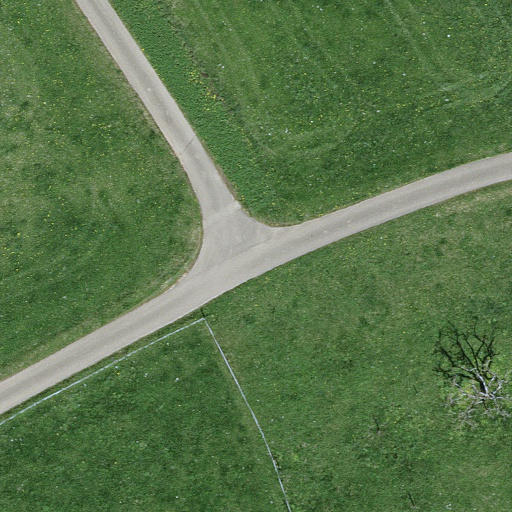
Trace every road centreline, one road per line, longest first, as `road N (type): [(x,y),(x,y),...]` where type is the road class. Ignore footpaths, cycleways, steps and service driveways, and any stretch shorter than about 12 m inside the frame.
road 1 (unclassified): [(511,171),(246,268),(0,403)]
road 2 (track): [(85,0),(170,129),(246,268)]
